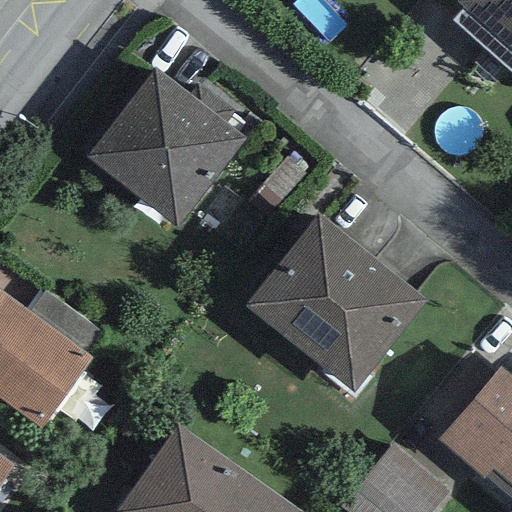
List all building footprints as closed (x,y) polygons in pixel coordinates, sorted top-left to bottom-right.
[(511,0),(463,0),(511,43),(511,0)] [(245,130),(226,114),(234,103),(197,76),(190,87),(155,59),(85,148),(175,219),(245,130)] [(427,291),(319,204),(245,295),(353,382),(427,291)] [(91,347),(0,279),(0,388),(39,417),(91,347)] [(511,511),(511,367),(501,358),(438,431),(511,492),(511,508),(509,511),(511,511)] [(297,511),(304,503),(177,416),(114,506),(123,511),(297,511)] [(0,471),(12,454),(0,445),(0,471)] [(388,450),(358,511),(432,511),(449,479),(388,450)]
